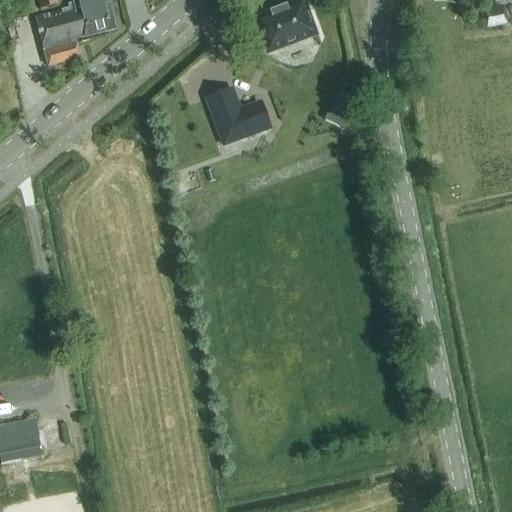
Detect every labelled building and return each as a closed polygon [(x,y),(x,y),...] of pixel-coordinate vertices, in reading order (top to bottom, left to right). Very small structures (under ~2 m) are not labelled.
[(71,0),(73,4),(68,6),(69,9),(60,11),(34,18),(48,68),(81,58),(76,41),(116,30),(108,0),(71,0)] [(38,0),(40,11),(59,7),(57,0),(38,0)] [(267,55),(318,36),(304,0),(253,20),(267,55)] [(506,7),(485,8),(486,26),(507,25),(506,7)] [(233,89),(205,99),(223,147),(271,129),(261,102),(240,109),(233,89)] [(34,420),(0,426),(0,461),(1,467),(42,458),(34,420)]
